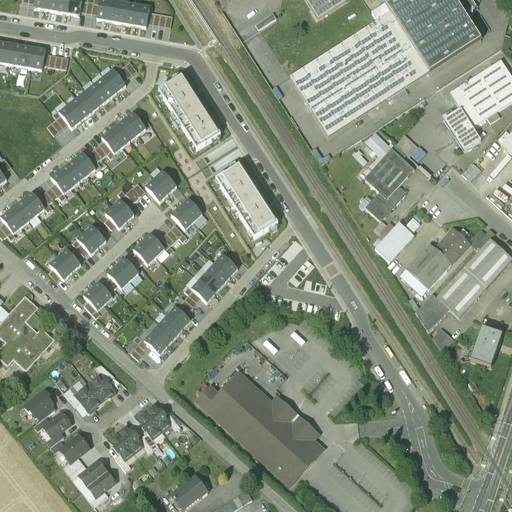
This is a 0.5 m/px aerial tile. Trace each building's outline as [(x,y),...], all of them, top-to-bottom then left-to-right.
[(47,0),(35,0),(34,12),(45,14),(47,0)] [(47,0),(45,14),(56,16),(59,0),(47,0)] [(59,0),(56,16),(68,18),(70,0),(59,0)] [(70,0),(68,18),(79,20),(82,0),(70,0)] [(477,9),(470,0),(379,0),(390,16),(289,80),(328,141),(481,43),(464,18),(477,9)] [(347,0),(304,0),(318,21),(348,1),(347,0)] [(110,4),(100,2),(96,23),(106,25),(110,4)] [(110,4),(106,25),(116,26),(120,6),(110,4)] [(120,6),(116,26),(126,28),(129,8),(120,6)] [(129,8),(126,28),(136,30),(139,9),(129,8)] [(139,9),(136,30),(146,31),(149,11),(139,9)] [(273,15),(255,27),(258,32),(276,21),(273,15)] [(0,45),(0,66),(8,68),(11,48),(0,45)] [(11,48),(8,68),(19,70),(22,50),(11,48)] [(22,50),(19,70),(30,72),(34,52),(22,50)] [(34,52),(30,72),(42,74),(45,54),(34,52)] [(511,80),(501,63),(450,95),(460,111),(472,130),(511,103),(511,80)] [(103,80),(116,97),(126,89),(113,73),(103,80)] [(108,104),(116,97),(103,80),(95,87),(108,104)] [(219,138),(182,80),(159,94),(197,153),(219,138)] [(99,111),(108,104),(95,87),(86,95),(99,111)] [(90,118),(99,111),(86,95),(77,102),(90,118)] [(448,95),(443,98),(450,108),(454,105),(448,95)] [(81,125),(90,118),(77,102),(68,109),(81,125)] [(71,132),(81,125),(68,109),(59,116),(71,132)] [(472,130),(460,111),(448,119),(447,118),(445,119),(446,120),(443,122),(464,154),(480,143),(472,130)] [(133,116),(125,122),(138,139),(146,132),(133,116)] [(130,145),(138,139),(125,122),(117,129),(130,145)] [(122,151),(130,145),(117,129),(109,135),(122,151)] [(114,157),(122,151),(109,135),(101,141),(114,157)] [(511,135),(500,149),(511,159),(511,135)] [(391,152),(378,138),(365,146),(382,162),(364,182),(378,195),(394,209),(406,196),(405,195),(405,193),(404,192),(402,192),(398,189),(414,172),(402,162),(406,157),(395,147),(391,152)] [(481,152),(462,176),(471,183),(476,177),(488,187),(509,162),(504,158),(500,163),(488,153),(485,156),(481,152)] [(83,156),(74,162),(87,179),(95,172),(83,156)] [(80,185),(87,179),(74,162),(67,168),(80,185)] [(278,227),(240,167),(215,182),(253,243),(278,227)] [(72,191),(80,185),(67,168),(59,175),(72,191)] [(72,191),(59,175),(51,181),(64,197),(72,191)] [(162,175),(154,183),(168,198),(176,190),(162,175)] [(159,206),(168,198),(154,183),(145,191),(159,206)] [(133,206),(141,199),(133,191),(125,197),(133,206)] [(378,195),(365,210),(380,224),(394,209),(378,195)] [(32,196),(24,202),(37,219),(45,212),(32,196)] [(16,208),(29,225),(37,219),(24,202),(16,208)] [(120,203),(112,210),(127,225),(134,219),(120,203)] [(188,203),(179,211),(194,226),(202,218),(188,203)] [(21,231),(29,225),(16,208),(8,215),(21,231)] [(119,233),(127,225),(112,210),(105,217),(119,233)] [(185,234),(194,226),(179,211),(171,219),(185,234)] [(21,231),(8,215),(0,221),(13,237),(21,231)] [(411,234),(422,221),(415,215),(404,228),(411,234)] [(389,225),(380,235),(385,239),(394,229),(389,225)] [(389,265),(413,240),(399,227),(375,252),(389,265)] [(92,229),(84,236),(98,251),(106,245),(92,229)] [(453,232),(435,252),(451,267),(469,247),(468,245),(464,242),(463,242),(458,238),(459,237),(453,232)] [(480,232),(468,245),(469,247),(474,251),(482,242),(486,238),(480,232)] [(98,251),(84,236),(77,243),(91,258),(98,251)] [(150,237),(142,245),(156,261),(165,253),(150,237)] [(478,255),(463,271),(485,291),(511,262),(490,242),(486,246),(478,255)] [(482,242),(474,251),(478,255),(486,246),(482,242)] [(147,269),(156,261),(142,245),(133,253),(147,269)] [(429,247),(402,277),(410,285),(414,280),(427,293),(451,267),(435,252),(429,247)] [(67,253),(58,261),(72,276),(81,268),(67,253)] [(222,258),(214,267),(230,281),(238,272),(222,258)] [(63,284),(72,276),(58,261),(49,269),(63,284)] [(124,262),(116,269),(130,285),(139,277),(124,262)] [(222,289),(230,281),(214,267),(207,275),(222,289)] [(121,293),(130,285),(116,269),(107,277),(121,293)] [(463,271),(436,301),(432,297),(415,315),(428,336),(449,312),(459,321),(485,291),(463,271)] [(214,298),(222,289),(207,275),(199,284),(214,298)] [(206,306),(214,298),(199,284),(191,293),(206,306)] [(98,286),(91,293),(105,308),(112,301),(98,286)] [(98,315),(105,308),(91,293),(83,300),(98,315)] [(1,325),(0,326),(0,341),(5,346),(0,351),(0,362),(8,370),(13,363),(26,375),(54,343),(41,331),(37,336),(32,331),(41,322),(34,316),(38,311),(25,299),(9,317),(1,325)] [(0,324),(1,325),(9,317),(0,309),(3,305),(0,301),(0,324)] [(175,310),(167,319),(182,333),(190,324),(175,310)] [(175,341),(182,333),(167,319),(159,328),(175,341)] [(167,350),(175,341),(159,328),(152,336),(167,350)] [(439,330),(429,342),(443,354),(453,343),(439,330)] [(502,338),(481,330),(470,363),(490,370),(502,338)] [(159,359),(167,350),(152,336),(144,345),(159,359)] [(114,380),(101,367),(96,371),(101,377),(107,385),(114,380)] [(272,406),(238,376),(218,398),(210,390),(196,405),(289,489),(300,478),(296,475),(319,449),(313,443),(318,437),(277,400),(272,406)] [(101,377),(88,388),(101,405),(108,400),(110,400),(115,397),(115,395),(107,385),(101,377)] [(101,405),(88,388),(75,398),(74,398),(80,406),(88,416),(90,416),(95,412),(95,410),(101,405)] [(80,406),(74,398),(75,398),(70,391),(64,396),(75,410),(80,406)] [(45,394),(24,410),(29,416),(31,415),(35,421),(37,420),(51,409),(53,407),(48,402),(50,400),(45,394)] [(160,415),(155,408),(145,415),(161,435),(170,428),(165,421),(164,420),(165,420),(165,419),(162,415),(161,415),(160,415)] [(51,409),(37,420),(40,424),(45,421),(55,413),(51,409)] [(161,435),(145,415),(136,422),(142,429),(142,430),(141,431),(145,435),(146,435),(147,436),(152,442),(161,435)] [(49,426),(43,430),(43,431),(52,442),(60,436),(70,428),(65,422),(66,422),(61,416),(49,426)] [(181,432),(170,418),(165,421),(170,428),(176,436),(181,432)] [(40,424),(34,429),(38,435),(43,431),(43,430),(49,426),(45,421),(40,424)] [(133,437),(127,429),(118,436),(133,456),(142,450),(143,449),(138,443),(137,442),(137,440),(134,436),(133,436),(133,437)] [(60,436),(52,442),(47,446),(51,451),(63,441),(60,436)] [(133,456),(118,436),(109,444),(114,451),(114,452),(117,457),(118,457),(119,456),(119,457),(124,464),(125,463),(133,456)] [(152,442),(147,436),(142,439),(153,453),(158,450),(152,442)] [(79,438),(59,453),(69,466),(70,467),(78,461),(89,451),(79,438)] [(153,453),(142,439),(138,443),(143,449),(142,450),(148,457),(153,453)] [(124,464),(119,457),(115,461),(126,475),(131,471),(125,463),(124,464)] [(78,461),(70,467),(69,466),(63,471),(69,479),(83,468),(78,461)] [(87,472),(78,479),(78,480),(87,490),(106,475),(101,468),(100,465),(97,465),(87,472)] [(83,468),(69,479),(73,484),(78,480),(78,479),(87,472),(83,468)] [(106,475),(87,490),(95,501),(96,501),(104,495),(114,487),(114,483),(111,482),(106,475)] [(195,479),(188,485),(189,486),(171,499),(174,502),(173,503),(179,511),(180,511),(181,511),(184,511),(200,500),(201,501),(208,495),(195,479)] [(246,493),(215,511),(235,511),(252,502),(246,493)] [(104,495),(96,501),(95,501),(90,505),(94,511),(108,499),(104,495)]
